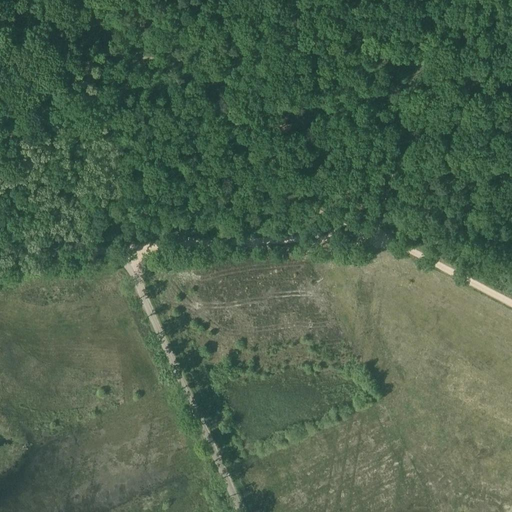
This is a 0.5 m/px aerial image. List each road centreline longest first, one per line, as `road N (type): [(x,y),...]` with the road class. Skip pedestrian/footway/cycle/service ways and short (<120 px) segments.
road 1 (unclassified): [(238,511),(126,258)]
road 2 (track): [(359,239),(157,248),(126,258)]
road 3 (track): [(19,0),(53,31),(200,62)]
road 4 (track): [(511,306),(405,250),(359,239)]
road 5 (unclassified): [(0,265),(88,252),(126,258)]
